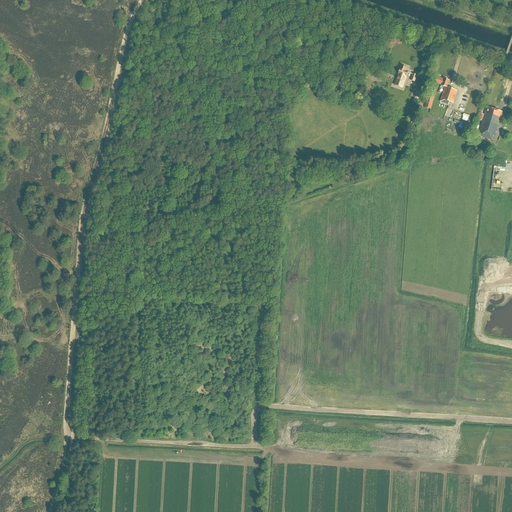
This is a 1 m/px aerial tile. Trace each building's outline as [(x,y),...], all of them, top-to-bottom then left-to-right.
[(377,68),(380,62),(375,61),(376,59),(371,57),(368,64),(377,68)] [(406,76),(407,72),(404,71),(406,68),(401,67),(397,77),(394,86),(403,89),(406,79),(404,79),(405,76),(406,76)] [(445,87),(447,88),(450,81),(443,79),(443,80),(437,78),(435,83),(437,84),(436,86),(438,87),(439,85),(441,85),(441,86),(445,87)] [(457,91),(447,88),(445,87),(440,102),(449,105),(449,103),(453,104),(457,91)] [(431,109),(434,96),(428,94),(424,108),(431,109)] [(482,122),(498,127),(503,112),(487,107),(485,115),(479,113),(477,120),(483,122),(482,122)] [(494,141),(498,127),(482,122),(478,136),(494,141)]
